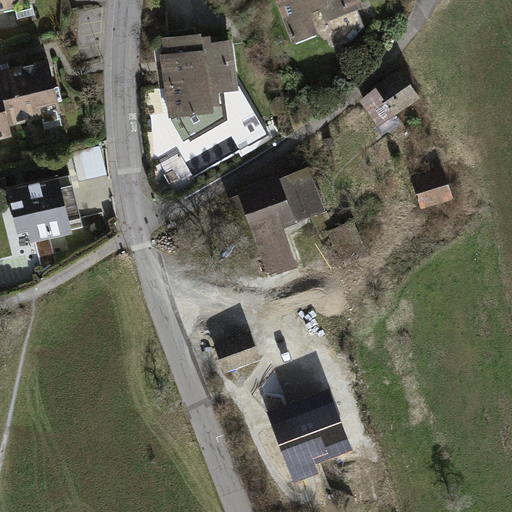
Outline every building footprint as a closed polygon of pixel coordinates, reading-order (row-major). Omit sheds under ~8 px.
[(0,0),(0,30),(43,19),(38,0),(0,0)] [(357,0),(282,0),(305,55),(369,30),(357,0)] [(228,34),(159,40),(167,133),(235,127),(228,34)] [(0,74),(0,143),(71,124),(52,59),(0,74)] [(410,75),(366,103),(380,123),(423,95),(410,75)] [(100,150),(75,157),(82,182),(107,175),(100,150)] [(67,171),(4,187),(19,245),(81,229),(67,171)] [(289,172),(234,198),(272,278),(296,267),(278,230),(309,216),(289,172)] [(445,172),(414,180),(421,206),(452,198),(445,172)] [(0,284),(32,278),(27,256),(0,261),(0,284)] [(254,335),(217,348),(226,375),(263,362),(254,335)] [(333,391),(266,413),(291,487),(321,477),(316,462),(353,450),(333,391)]
